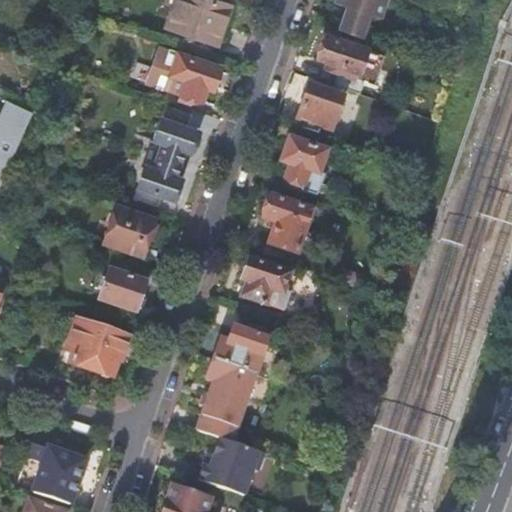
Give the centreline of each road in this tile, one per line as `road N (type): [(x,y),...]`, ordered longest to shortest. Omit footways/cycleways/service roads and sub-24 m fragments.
road 1 (residential): [(290,0),(141,434)]
road 2 (residential): [(141,434),(0,384)]
